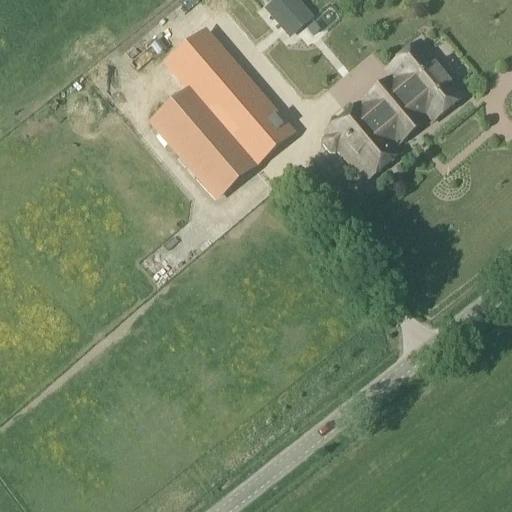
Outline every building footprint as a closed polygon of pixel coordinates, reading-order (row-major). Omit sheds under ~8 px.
[(289,39),(311,21),(292,0),(283,0),(268,13),(289,39)] [(320,88),(348,62),(318,29),(290,55),(320,88)] [(206,37),(168,68),(190,94),(253,169),(290,137),(206,37)] [(115,54),(136,66),(142,55),(121,43),(115,54)] [(422,46),(388,74),(393,80),(375,95),(407,134),(425,119),(432,127),(465,99),(422,46)] [(79,57),(83,80),(100,78),(97,54),(79,57)] [(153,125),(216,200),(253,169),(190,94),(153,125)] [(324,136),(365,186),(415,145),(407,134),(375,95),(324,136)] [(309,181),(322,176),(318,162),(304,166),(309,181)] [(358,225),(373,209),(356,191),(340,208),(358,225)]
